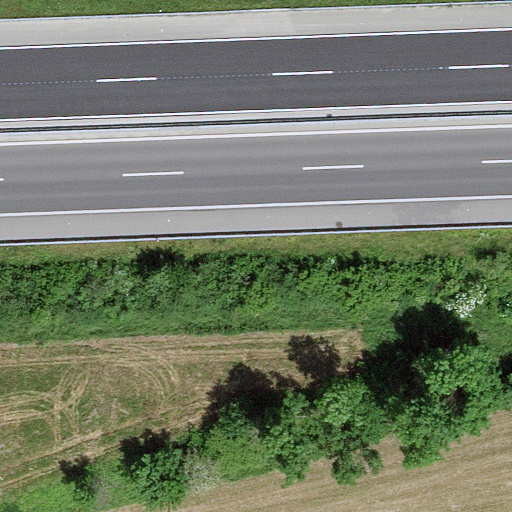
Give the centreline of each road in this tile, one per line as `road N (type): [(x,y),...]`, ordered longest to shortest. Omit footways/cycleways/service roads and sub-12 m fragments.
road 1 (motorway): [(511,64),(0,83)]
road 2 (motorway): [(0,178),(511,160)]
